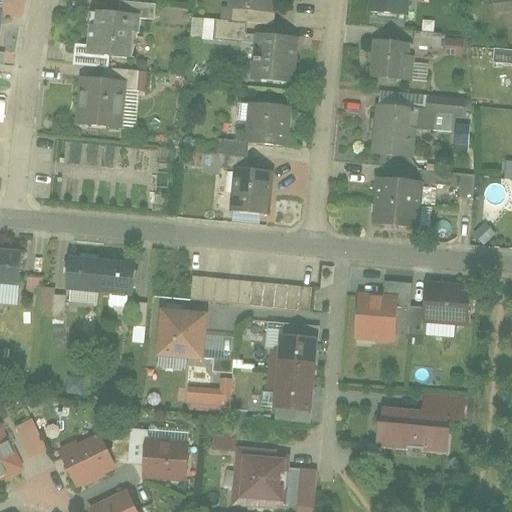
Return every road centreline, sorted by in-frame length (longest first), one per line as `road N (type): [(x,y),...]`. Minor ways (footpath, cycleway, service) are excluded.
road 1 (residential): [(316,250),(13,219)]
road 2 (residential): [(316,250),(335,11)]
road 3 (residential): [(13,219),(43,0)]
road 4 (residential): [(327,453),(349,253)]
road 5 (residential): [(511,265),(349,253)]
